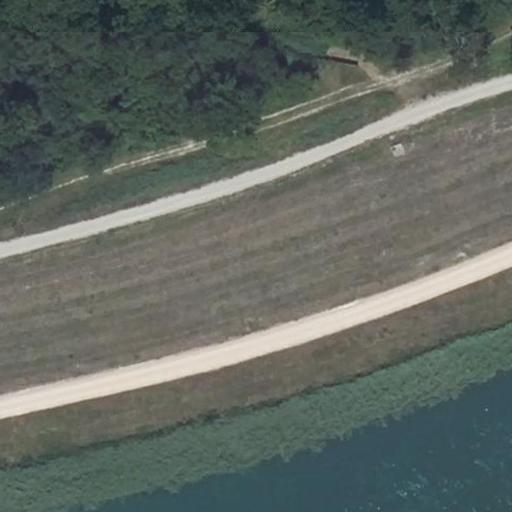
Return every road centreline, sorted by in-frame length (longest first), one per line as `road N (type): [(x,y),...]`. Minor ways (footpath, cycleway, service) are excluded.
road 1 (track): [(511,80),(192,199),(0,250)]
road 2 (track): [(511,38),(0,205)]
